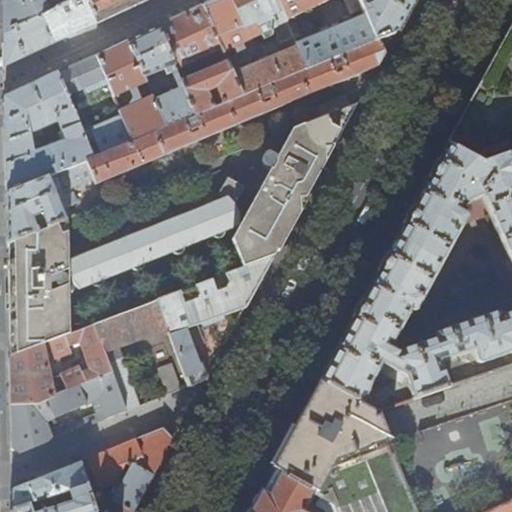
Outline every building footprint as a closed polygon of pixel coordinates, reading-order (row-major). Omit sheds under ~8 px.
[(3,0),(3,2),(4,34),(42,16),(66,4),(63,0),(67,0),(69,3),(74,0),(3,0)] [(85,0),(74,0),(69,3),(66,4),(42,16),(54,44),(73,35),(97,23),(85,0)] [(85,0),(97,23),(130,8),(146,0),(85,0)] [(211,0),(202,5),(220,47),(223,52),(233,48),(235,52),(244,48),(242,43),(262,34),(264,39),(272,36),(269,31),(275,28),(281,42),(294,37),(289,27),(287,22),(277,0),(211,0)] [(358,0),(277,0),(287,22),(334,0),(345,0),(355,23),(298,47),(308,69),(376,41),(358,0)] [(395,33),(395,34),(401,36),(412,16),(407,13),(411,5),(413,0),(358,0),(376,41),(395,33)] [(183,14),(158,25),(196,116),(213,108),(207,92),(217,87),(224,104),(242,97),(232,74),(227,62),(187,79),(182,65),(220,47),(202,5),(183,14)] [(42,16),(4,34),(4,38),(5,67),(30,55),(54,44),(42,16)] [(289,27),(294,37),(296,42),(303,38),(296,23),(289,27)] [(143,33),(142,33),(127,40),(144,81),(150,96),(165,128),(196,116),(158,25),(143,33)] [(395,33),(376,41),(308,69),(242,97),(224,104),(213,108),(196,116),(165,128),(132,142),(7,193),(7,208),(8,227),(8,243),(37,231),(33,221),(37,219),(36,216),(41,213),(47,228),(65,220),(67,220),(63,210),(77,204),(70,187),(92,178),(94,182),(362,72),(378,66),(395,34),(395,33)] [(111,48),(95,55),(112,94),(112,96),(119,93),(120,96),(126,94),(124,90),(129,88),(135,103),(119,111),(120,115),(132,142),(165,128),(150,96),(140,101),(133,86),(144,81),(127,40),(111,48)] [(242,97),(308,69),(298,47),(232,74),(242,97)] [(95,55),(82,61),(77,64),(32,85),(5,98),(5,117),(6,134),(7,193),(132,142),(120,115),(82,131),(67,95),(72,92),(77,103),(87,98),(89,104),(112,94),(95,55)] [(313,106),(317,119),(357,103),(367,86),(313,106)] [(494,125),(475,160),(483,164),(508,155),(511,153),(511,92),(506,103),(494,125)] [(232,240),(243,270),(272,259),(281,242),(329,155),(357,103),(317,119),(292,129),(232,240)] [(475,160),(448,145),(420,196),(370,289),(319,381),(362,404),(368,392),(370,385),(383,362),(405,374),(414,399),(450,387),(442,361),(475,350),(478,359),(482,361),(511,350),(511,165),(508,155),(483,164),(475,160)] [(37,231),(8,243),(8,255),(9,299),(10,358),(68,336),(66,271),(70,285),(76,292),(88,287),(92,290),(95,290),(98,288),(99,286),(99,283),(129,270),(132,273),(137,273),(140,271),(140,269),(139,266),(170,254),(172,256),(175,257),(177,257),(180,255),(181,253),(180,250),(209,238),(212,241),(215,242),(217,241),(219,240),(220,237),(219,234),(239,227),(240,216),(235,206),(244,188),(226,178),(217,197),(225,200),(65,264),(65,220),(47,228),(37,231)] [(243,270),(158,301),(169,330),(189,387),(206,380),(210,374),(250,300),(272,259),(243,270)] [(158,301),(95,325),(110,370),(125,412),(140,406),(120,348),(169,330),(158,301)] [(37,403),(110,370),(95,325),(68,336),(10,358),(11,371),(11,406),(37,403)] [(159,366),(169,394),(181,390),(171,362),(159,366)] [(37,403),(11,406),(12,417),(12,449),(20,454),(80,430),(74,417),(47,428),(45,421),(98,398),(103,410),(85,417),(89,426),(125,412),(110,370),(37,403)] [(376,412),(362,404),(319,381),(312,393),(294,426),(272,468),(313,491),(321,496),(335,504),(338,511),(416,511),(377,412),(376,412)] [(12,493),(11,510),(86,487),(94,511),(133,511),(144,493),(173,440),(163,428),(104,452),(84,460),(67,467),(19,486),(12,489),(12,493)] [(302,511),(313,491),(272,468),(255,498),(247,511),(302,511)] [(94,511),(86,487),(11,510),(11,511),(94,511)] [(327,511),(338,511),(335,504),(321,496),(316,505),(327,511)] [(511,511),(511,501),(486,511),(511,511)]
